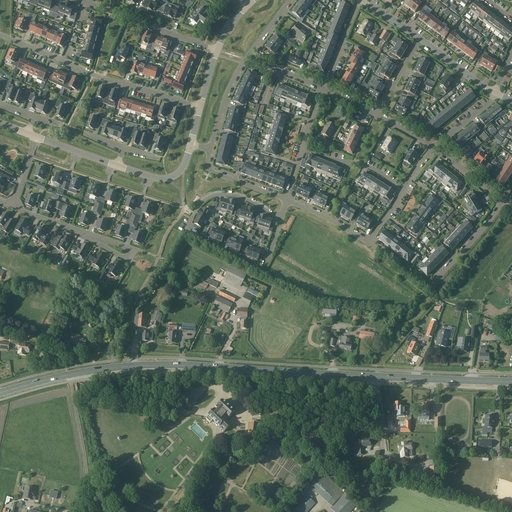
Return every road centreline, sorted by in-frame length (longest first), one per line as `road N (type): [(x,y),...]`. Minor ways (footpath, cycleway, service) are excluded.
road 1 (primary): [(0,393),(135,366),(376,376)]
road 2 (residential): [(199,106),(93,75),(0,34)]
road 3 (residential): [(280,219),(253,202),(215,194),(183,231),(262,271)]
road 4 (residential): [(367,242),(427,286),(503,201)]
road 5 (residential): [(216,49),(78,0)]
road 6 (primary): [(376,376),(511,379)]
road 7 (residential): [(374,502),(385,477),(375,383)]
